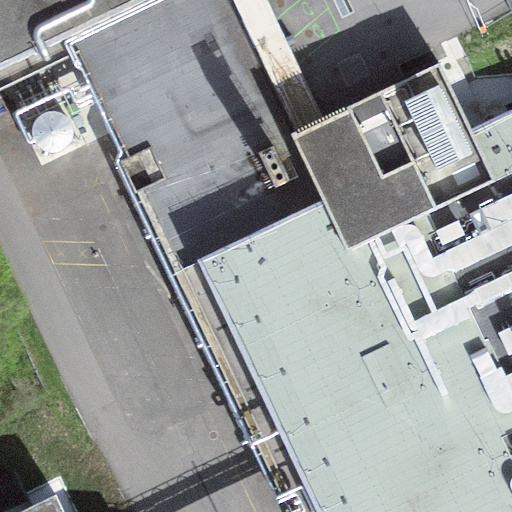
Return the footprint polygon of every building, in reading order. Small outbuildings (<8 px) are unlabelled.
[(0,0),(0,66),(43,48),(99,23),(152,0),(0,0)] [(152,0),(99,23),(203,261),(334,204),(300,126),(374,94),(332,0),(152,0)] [(43,48),(0,66),(0,72),(13,103),(58,83),(43,48)] [(203,261),(313,511),(511,511),(511,120),(480,135),(448,62),(374,94),(300,126),(334,204),(203,261)] [(71,511),(65,498),(34,511),(71,511)]
